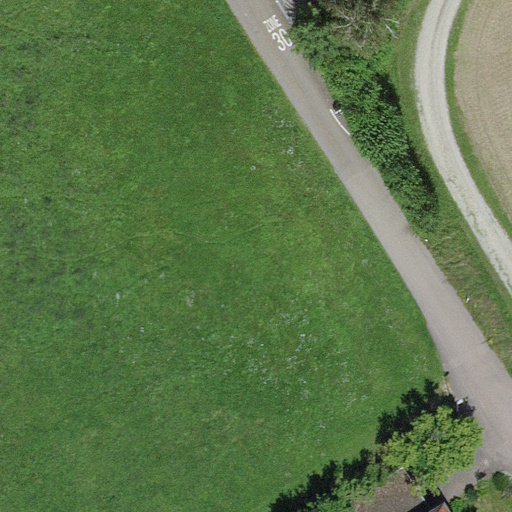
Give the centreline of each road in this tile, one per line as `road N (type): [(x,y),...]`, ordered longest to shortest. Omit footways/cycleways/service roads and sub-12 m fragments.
road 1 (residential): [(511,411),(250,0)]
road 2 (track): [(419,0),(404,98),(511,274)]
